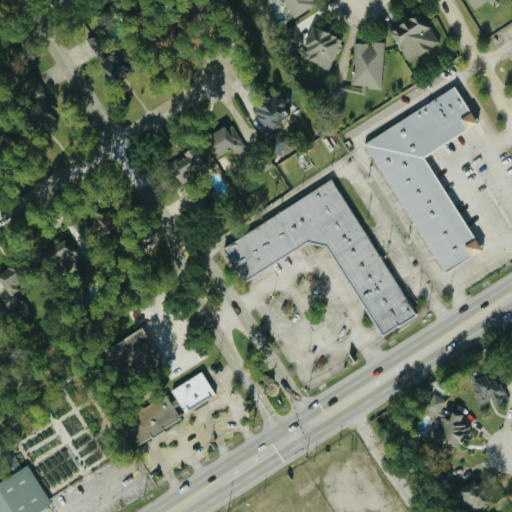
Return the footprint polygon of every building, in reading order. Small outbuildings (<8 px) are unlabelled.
[(281,0),(292,19),(316,5),(313,0),(281,0)] [(467,0),(473,10),(490,0),(467,0)] [(406,61),(440,45),(423,12),(389,29),(406,61)] [(330,66),(341,40),(311,27),(305,40),(290,34),(285,47),(330,66)] [(110,81),(130,71),(119,49),(113,52),(102,33),(88,40),(110,81)] [(384,44),(353,43),(352,87),(382,88),(384,44)] [(58,117),(34,76),(14,87),(38,129),(58,117)] [(425,154),(477,126),(457,89),(366,138),(439,275),(479,253),(425,154)] [(275,128),(291,112),(272,92),(260,103),(261,103),(250,113),(268,132),(260,139),(275,156),(289,143),(275,128)] [(232,148),(235,152),(245,146),(231,123),(203,140),(215,159),(232,148)] [(179,185),(206,167),(193,147),(166,165),(179,185)] [(322,237),(378,338),(414,318),(336,180),(220,246),(241,282),(322,237)] [(108,213),(90,213),(89,234),(107,234),(108,213)] [(76,248),(71,251),(66,241),(41,253),(52,275),(82,260),(76,248)] [(104,351),(118,376),(128,370),(133,378),(162,361),(142,328),(104,351)] [(507,401),(495,370),(472,379),(481,402),(491,399),(494,406),(507,401)] [(215,397),(204,372),(171,387),(182,412),(215,397)] [(433,441),(459,446),(461,438),(468,440),(471,426),(460,423),(463,413),(444,409),(446,398),(430,394),(426,416),(438,419),(433,441)] [(180,421),(167,395),(119,421),(132,446),(180,421)] [(0,480),(0,511),(39,511),(52,505),(28,464),(0,480)] [(455,491),(468,511),(472,511),(489,501),(474,479),(455,491)]
